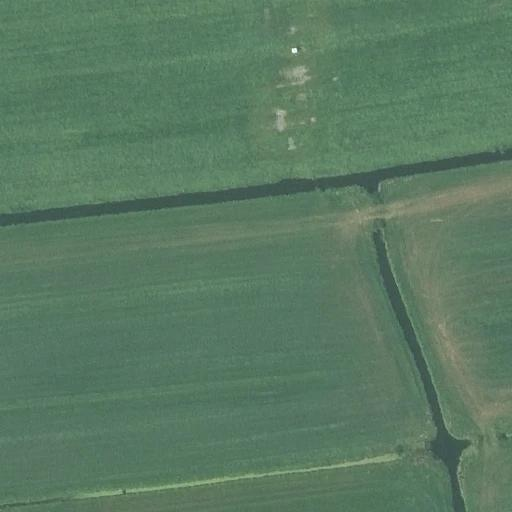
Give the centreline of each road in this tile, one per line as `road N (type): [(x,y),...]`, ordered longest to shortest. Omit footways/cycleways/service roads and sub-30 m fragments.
road 1 (track): [(269,504),(424,472),(360,237),(399,197),(511,179)]
road 2 (track): [(362,234),(0,266)]
